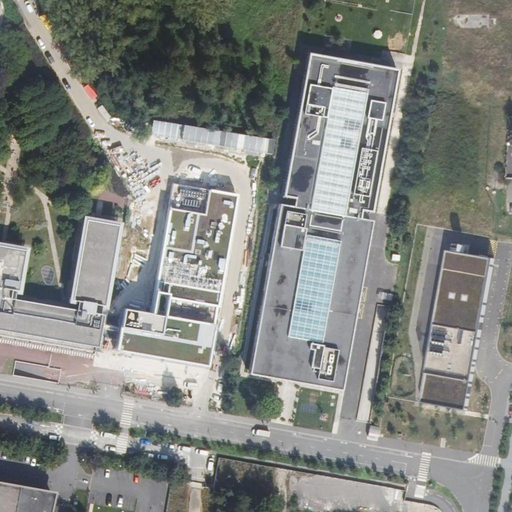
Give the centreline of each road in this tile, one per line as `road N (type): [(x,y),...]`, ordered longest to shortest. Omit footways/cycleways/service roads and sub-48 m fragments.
road 1 (unclassified): [(199,429),(487,474),(481,511)]
road 2 (residential): [(0,392),(199,429)]
